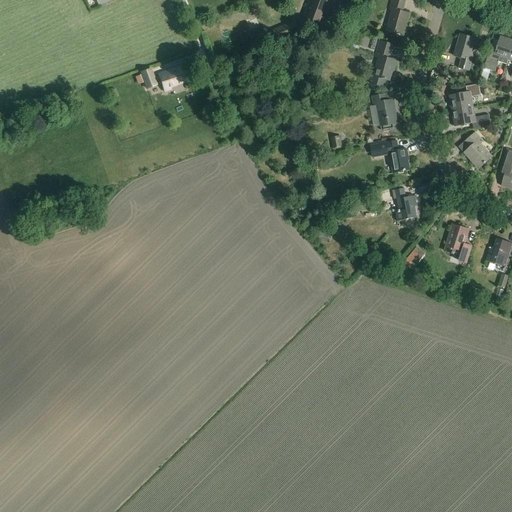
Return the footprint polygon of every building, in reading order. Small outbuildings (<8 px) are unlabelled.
[(325,19),(331,0),(309,0),(308,5),(308,6),(304,17),(313,21),(315,16),(325,19)] [(406,21),(408,13),(401,11),(403,0),(391,0),(388,11),(391,11),(386,31),(400,35),(404,21),(406,21)] [(300,34),(296,26),(294,21),(272,31),(277,44),(300,34)] [(471,52),(475,39),(459,34),(452,56),(461,58),(458,68),(468,72),(474,53),(471,52)] [(508,61),(511,46),(511,40),(499,37),(495,52),(490,50),(484,69),(495,72),(497,63),(506,66),(508,61)] [(381,88),(383,80),(388,82),(392,68),(393,68),(395,61),(387,59),(391,45),(379,42),(374,57),(378,58),(372,77),(371,76),(368,84),(381,88)] [(159,76),(159,77),(154,79),(151,71),(142,74),(147,89),(157,86),(157,85),(161,83),(164,92),(170,90),(170,88),(187,82),(182,67),(159,76)] [(450,96),(453,110),(473,107),(471,98),(482,96),(479,84),(466,87),(467,92),(450,96)] [(107,89),(108,91),(111,100),(119,97),(114,86),(107,89)] [(397,126),(396,124),(394,108),(395,108),(393,99),(385,101),(383,94),(372,97),(374,106),(375,106),(379,127),(381,127),(382,132),(390,131),(394,133),(397,126)] [(488,127),(487,124),(490,124),(489,115),(475,118),(473,107),(453,110),(456,126),(473,123),(475,130),(488,127)] [(478,168),(492,157),(480,143),(482,141),(475,132),(465,140),(470,147),(464,152),(478,168)] [(330,138),(332,149),(343,148),(341,137),(330,138)] [(406,148),(398,149),(396,141),(383,143),(371,145),(373,158),(383,156),(389,155),(392,172),(408,170),(406,156),(407,156),(406,148)] [(511,150),(507,149),(501,169),(507,171),(502,186),(511,188),(511,150)] [(415,205),(417,205),(415,195),(406,196),(404,188),(392,190),(393,199),(396,199),(398,209),(397,209),(397,211),(396,211),(397,220),(417,217),(415,205)] [(465,264),(467,258),(471,246),(465,244),(469,230),(452,225),(444,251),(454,254),(454,253),(460,254),(459,255),(460,255),(458,262),(465,264)] [(506,266),(511,244),(511,243),(496,239),(494,247),(491,246),(487,260),(506,266)] [(417,250),(404,265),(413,272),(425,257),(417,250)] [(510,277),(502,274),(498,286),(506,289),(510,277)]
